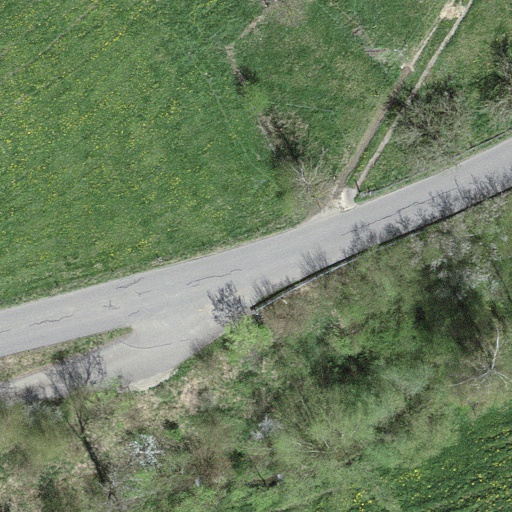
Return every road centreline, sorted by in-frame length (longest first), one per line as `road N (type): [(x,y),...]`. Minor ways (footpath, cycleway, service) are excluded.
road 1 (unclassified): [(0,331),(335,237),(511,162)]
road 2 (track): [(335,237),(358,172),(466,0)]
